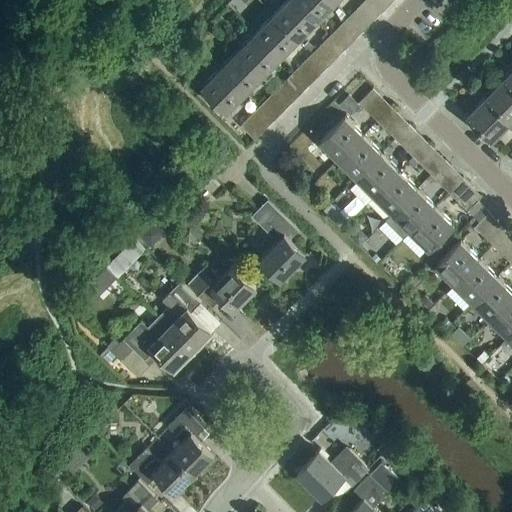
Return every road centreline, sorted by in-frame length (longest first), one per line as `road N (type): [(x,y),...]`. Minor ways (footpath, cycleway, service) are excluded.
road 1 (residential): [(247,479),(291,434),(295,414),(244,364),(227,369),(216,405),(242,456)]
road 2 (residential): [(419,0),(383,46),(386,69),(511,197)]
